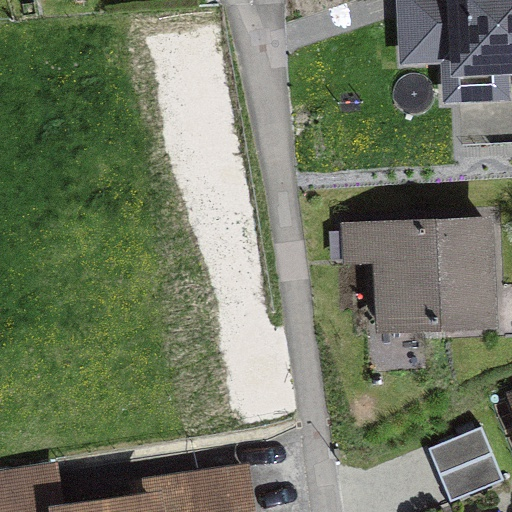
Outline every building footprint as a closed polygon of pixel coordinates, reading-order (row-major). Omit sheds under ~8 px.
[(511,0),(402,0),(406,57),(456,54),(461,143),(511,140),(511,0)] [(383,326),(490,321),(485,221),(378,226),(383,326)] [(427,447),(449,500),(502,478),(480,425),(427,447)] [(59,511),(53,469),(0,477),(0,511),(59,511)] [(137,503),(155,500),(156,511),(188,511),(249,504),(244,470),(134,486),(137,503)] [(137,503),(66,511),(156,511),(155,500),(137,503)]
